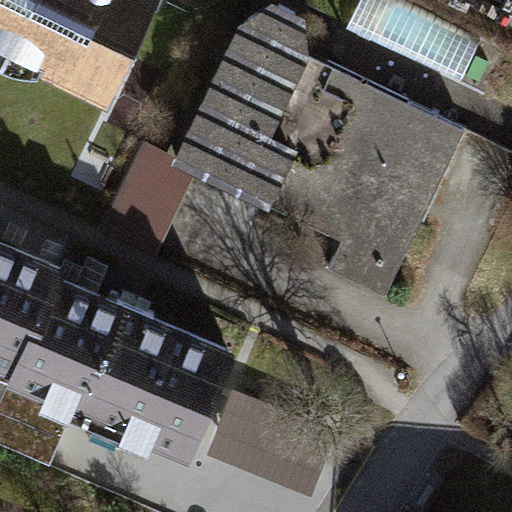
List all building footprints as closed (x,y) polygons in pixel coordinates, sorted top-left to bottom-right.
[(162,0),(0,0),(0,58),(109,111),(162,0)] [(386,295),(465,130),(311,57),(309,20),(275,4),(241,26),(177,160),(143,143),(102,229),(158,256),(196,176),(272,213),(274,209),(344,243),(331,269),(386,295)] [(0,356),(5,359),(23,319),(33,323),(58,264),(62,255),(0,228),(0,356)] [(233,339),(58,264),(33,323),(23,319),(5,359),(0,370),(0,371),(184,451),(233,339)] [(208,452),(261,473),(279,428),(226,407),(208,452)]
